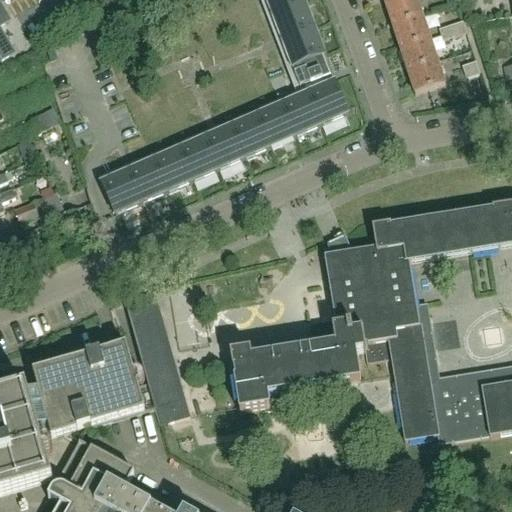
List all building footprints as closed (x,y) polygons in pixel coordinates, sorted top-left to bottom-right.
[(303,0),(264,0),(292,71),(300,91),(330,79),(323,59),(325,58),(325,57),(303,0)] [(423,20),(416,0),(406,0),(385,7),(393,29),(423,20)] [(1,7),(0,7),(0,63),(13,56),(0,33),(0,28),(10,23),(1,7)] [(49,44),(74,28),(63,12),(39,28),(49,44)] [(430,42),(423,20),(393,29),(400,52),(430,42)] [(440,33),(442,39),(465,32),(463,26),(440,33)] [(467,37),(465,32),(442,39),(444,45),(467,37)] [(438,65),(430,42),(400,52),(408,75),(438,65)] [(34,56),(5,71),(12,84),(22,78),(18,70),(27,65),(31,73),(40,68),(34,56)] [(445,88),(438,65),(408,75),(415,98),(445,88)] [(480,78),(476,67),(464,71),(467,82),(480,78)] [(102,186),(116,219),(348,118),(334,85),(102,186)] [(475,86),(455,91),(457,100),(477,95),(475,86)] [(61,125),(53,112),(33,122),(40,136),(61,125)] [(0,189),(9,185),(5,177),(0,179),(0,189)] [(0,218),(6,216),(2,207),(16,202),(12,193),(0,198),(0,218)] [(64,217),(56,198),(33,207),(15,214),(21,230),(40,222),(41,227),(64,217)] [(91,207),(66,217),(74,237),(95,229),(101,245),(104,243),(91,207)] [(432,342),(429,321),(429,320),(429,318),(424,319),(423,310),(428,309),(427,308),(417,310),(410,267),(412,267),(412,266),(442,261),(442,262),(445,261),(470,257),(471,257),(473,257),(473,256),(499,252),(499,253),(501,252),(511,250),(511,208),(493,211),(493,213),(421,225),(391,230),(391,228),(373,231),(376,252),(352,256),(351,252),(345,239),(344,240),(346,244),(338,248),(336,243),(328,247),(330,260),(325,260),(336,331),(333,331),(336,348),(252,362),(251,354),(231,357),(233,374),(234,373),(236,383),(235,383),(235,385),(240,411),(239,411),(240,416),(270,411),(268,400),(269,400),(269,399),(294,395),(297,395),(297,394),(322,390),(322,391),(325,390),(350,386),(361,385),(356,356),(364,355),(364,356),(366,356),(365,348),(389,344),(403,431),(405,445),(409,444),(435,440),(447,438),(448,446),(439,448),(439,449),(455,446),(490,440),(490,441),(511,437),(511,371),(448,382),(447,382),(447,384),(440,386),(433,342),(432,342)] [(71,260),(64,241),(48,247),(48,245),(32,252),(42,273),(71,260)] [(0,269),(20,261),(15,249),(13,250),(11,246),(8,247),(0,250),(0,269)] [(185,402),(154,294),(125,306),(155,411),(185,402)] [(0,501),(53,486),(38,433),(48,430),(51,442),(145,415),(126,349),(33,376),(38,395),(28,398),(27,393),(0,400),(0,501)] [(190,421),(185,403),(157,412),(162,429),(190,421)] [(150,511),(123,497),(134,477),(80,446),(48,502),(60,509),(58,511),(150,511)] [(465,511),(468,511),(475,501),(466,496),(459,508),(465,511)]
